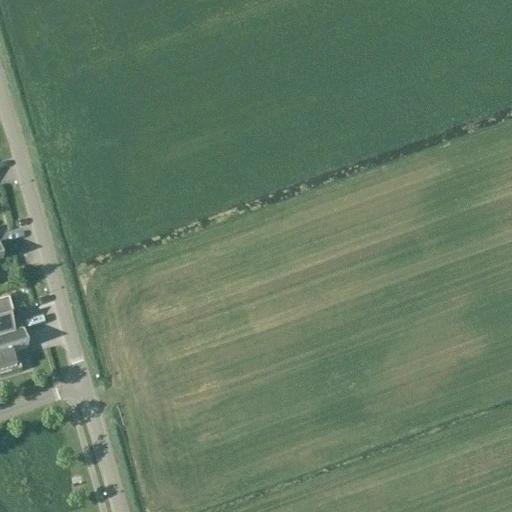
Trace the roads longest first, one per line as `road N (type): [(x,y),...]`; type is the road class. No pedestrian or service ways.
road 1 (unclassified): [(84,385),(0,90)]
road 2 (unclassified): [(120,511),(84,385)]
